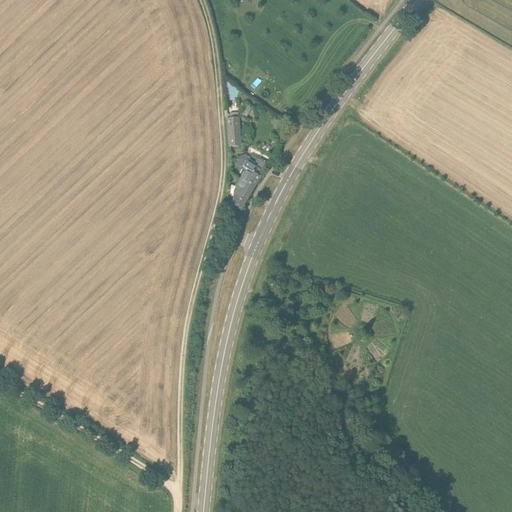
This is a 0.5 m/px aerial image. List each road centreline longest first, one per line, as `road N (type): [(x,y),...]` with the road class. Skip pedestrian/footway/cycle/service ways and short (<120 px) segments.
road 1 (secondary): [(203,511),(219,373),(255,247),(315,133),(417,0)]
road 2 (track): [(176,493),(184,331),(219,197)]
road 3 (track): [(422,511),(392,461),(335,400),(263,299),(241,288)]
road 4 (track): [(0,381),(176,493)]
road 5 (track): [(219,197),(216,65),(200,0)]
